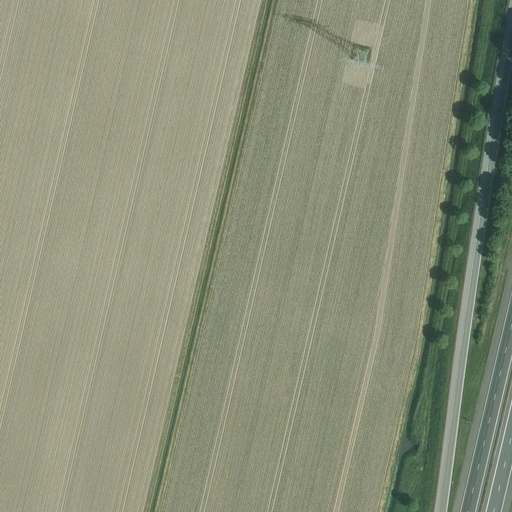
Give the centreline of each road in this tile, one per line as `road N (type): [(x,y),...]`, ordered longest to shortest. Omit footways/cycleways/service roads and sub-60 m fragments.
road 1 (track): [(146,511),(264,0),(276,0),(158,511)]
road 2 (track): [(492,0),(423,451),(403,511)]
road 3 (motorway): [(511,38),(442,511)]
road 4 (motorway): [(511,323),(467,511)]
